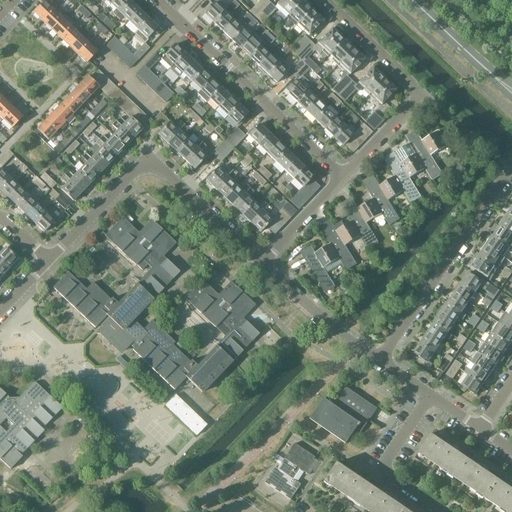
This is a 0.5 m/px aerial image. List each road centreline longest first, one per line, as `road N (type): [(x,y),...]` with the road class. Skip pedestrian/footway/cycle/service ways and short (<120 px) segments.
road 1 (residential): [(50,257),(151,163),(261,261)]
road 2 (residential): [(343,176),(160,0)]
road 3 (residential): [(326,0),(421,92),(343,176)]
road 4 (residential): [(381,359),(511,164)]
road 5 (residential): [(443,511),(380,464),(428,394)]
road 6 (residential): [(261,261),(381,359)]
